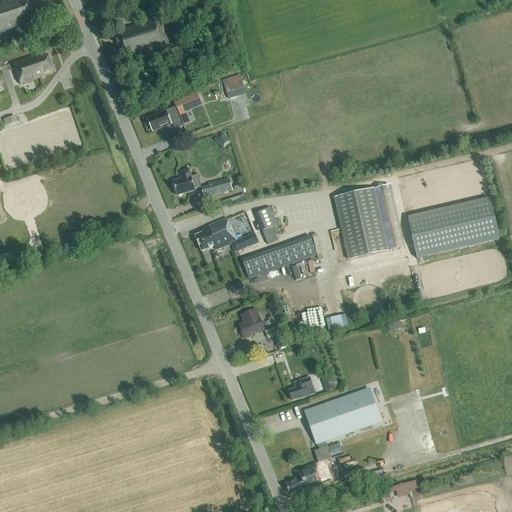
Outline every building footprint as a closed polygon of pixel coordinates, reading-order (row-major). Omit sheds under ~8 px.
[(23,22),(34,19),(27,0),(20,0),(16,2),(15,0),(9,0),(0,3),(0,33),(14,28),(16,33),(26,30),(23,22)] [(162,62),(183,55),(179,42),(169,45),(163,25),(161,26),(158,18),(120,31),(121,33),(114,35),(119,48),(114,50),(117,59),(128,55),(128,57),(157,48),(162,62)] [(13,64),(20,85),(44,77),(43,74),(53,71),(48,55),(40,57),(39,56),(35,58),(35,57),(13,64)] [(168,82),(184,77),(181,67),(165,72),(168,82)] [(240,75),(221,81),(228,101),(246,95),(240,75)] [(198,93),(174,103),(176,107),(178,111),(201,102),(198,93)] [(172,131),(184,126),(178,111),(176,107),(166,111),(155,116),(155,117),(148,120),(153,131),(160,128),(161,129),(169,126),(172,131)] [(16,122),(14,116),(5,120),(7,125),(16,122)] [(222,136),(217,141),(223,147),(228,142),(222,136)] [(182,179),(173,182),(177,196),(195,191),(195,189),(201,187),(198,175),(191,177),(190,170),(180,173),(182,179)] [(209,185),(211,196),(232,191),(229,180),(209,185)] [(389,251),(374,189),(335,198),(349,260),(389,251)] [(405,248),(392,191),(376,195),(389,251),(405,248)] [(488,200),(405,218),(415,260),(498,241),(488,200)] [(278,227),(277,225),(270,208),(255,214),(268,245),(278,240),(274,229),(278,227)] [(235,253),(259,243),(255,234),(237,241),(231,227),(230,227),(227,220),(207,228),(208,231),(195,236),(202,252),(215,247),(216,250),(231,244),(235,253)] [(249,279),(317,256),(310,237),(238,262),(240,268),(244,266),(249,279)] [(245,338),(265,330),(260,318),(259,318),(256,310),(242,316),(245,324),(240,326),(245,338)] [(390,323),(391,330),(403,327),(402,320),(390,323)] [(280,334),(283,333),(281,326),(265,332),(268,339),(275,336),(277,340),(281,339),(280,334)] [(283,338),(281,339),(277,340),(276,340),(279,349),(286,347),(283,338)] [(294,383),(296,388),(289,391),(292,401),(302,397),(303,399),(315,394),(310,378),(294,383)] [(337,387),(335,382),(324,386),(325,391),(337,387)] [(322,387),(316,389),(318,396),(324,394),(322,387)] [(325,441),(380,422),(369,390),(306,412),(318,449),(314,451),(318,463),(295,471),(297,478),(289,481),(290,483),(286,485),(289,494),(301,490),(302,492),(333,481),(326,461),(344,455),(340,442),(327,446),(325,441)] [(305,436),(302,437),(300,433),(291,436),(292,441),(299,438),(304,451),(310,449),(305,436)]
